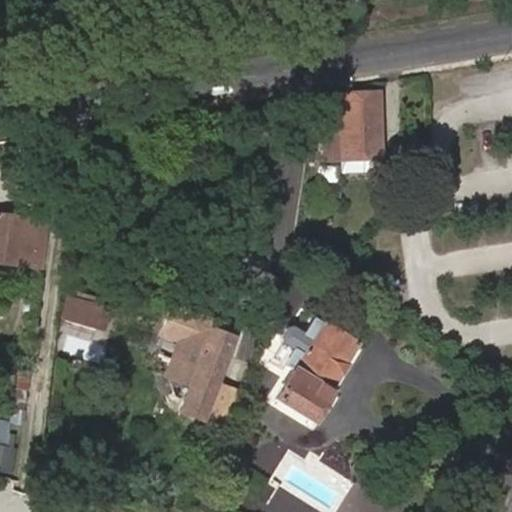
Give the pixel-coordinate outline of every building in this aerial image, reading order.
[(380,156),(381,156),(379,91),(339,94),(341,126),(324,127),(325,159),(342,158),(342,172),(381,170),(380,156)] [(46,220),(0,213),(0,258),(42,264),(46,220)] [(103,327),(107,308),(66,298),(61,318),(103,327)] [(69,320),(62,347),(107,358),(119,313),(108,311),(104,329),(69,320)] [(237,328),(220,322),(212,328),(205,325),(208,317),(192,311),(168,374),(192,383),(187,395),(208,404),(237,328)] [(277,396),(314,421),(330,397),(327,396),(339,379),(341,381),(347,372),(345,370),(362,344),(320,315),(308,332),(295,322),(283,339),(287,341),(274,359),(285,367),(293,372),(277,396)] [(212,328),(220,322),(208,317),(205,325),(212,328)] [(285,367),(274,359),(271,363),(282,371),(285,367)] [(29,377),(19,376),(16,396),(26,397),(29,377)] [(203,417),(208,404),(187,395),(182,409),(203,417)] [(25,411),(17,410),(15,422),(23,423),(25,411)] [(5,450),(2,469),(12,470),(14,450),(5,450)]
